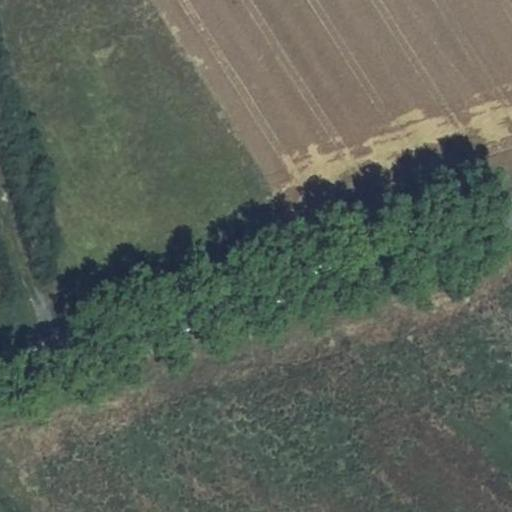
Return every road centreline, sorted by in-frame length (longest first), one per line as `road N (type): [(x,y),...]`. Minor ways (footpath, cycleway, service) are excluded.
road 1 (secondary): [(511,213),(0,370)]
road 2 (track): [(49,356),(0,187)]
